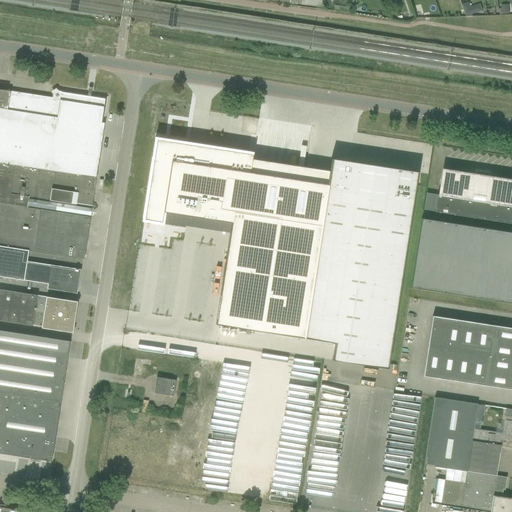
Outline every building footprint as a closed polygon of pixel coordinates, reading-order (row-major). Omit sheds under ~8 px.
[(469,2),(462,5),(466,16),(473,14),(471,7),(469,2)] [(0,89),(0,246),(84,259),(96,175),(98,176),(102,173),(99,169),(98,168),(103,132),(105,132),(109,129),(106,125),(101,125),(105,99),(59,92),(57,90),(52,94),(53,96),(53,98),(39,96),(38,98),(34,97),(34,95),(17,92),(17,94),(10,93),(10,91),(0,89)] [(157,140),(144,220),(162,223),(164,213),(231,223),(230,233),(216,325),(335,343),(332,360),(387,369),(418,172),(351,162),(331,159),(329,171),(310,168),(250,159),(250,154),(219,149),(157,140)] [(481,219),(511,224),(511,181),(444,171),(440,196),(437,196),(434,212),(481,219)] [(511,303),(511,232),(421,219),(411,288),(511,303)] [(0,246),(0,276),(48,284),(47,289),(77,294),(81,270),(27,262),(29,251),(0,246)] [(0,320),(71,331),(76,302),(0,290),(0,320)] [(428,346),(443,349),(448,319),(432,316),(428,346)] [(443,349),(458,351),(462,321),(448,319),(443,349)] [(458,351),(473,353),(477,323),(462,321),(458,351)] [(473,353),(487,356),(490,341),(492,326),(477,323),(473,353)] [(490,341),(511,344),(511,328),(492,326),(490,341)] [(0,453),(51,461),(69,341),(0,330),(0,453)] [(487,356),(511,359),(511,344),(490,341),(487,356)] [(423,376),(438,379),(443,349),(428,346),(423,376)] [(438,379),(453,381),(458,351),(443,349),(438,379)] [(453,381),(468,383),(473,353),(458,351),(453,381)] [(483,386),(485,370),(487,356),(473,353),(468,383),(483,386)] [(485,370),(511,374),(511,359),(487,356),(485,370)] [(483,386),(511,390),(511,374),(485,370),(483,386)] [(331,371),(319,450),(369,457),(381,379),(331,371)] [(154,393),(173,396),(176,380),(156,377),(154,393)] [(379,398),(364,498),(402,503),(417,403),(379,398)] [(434,398),(424,466),(466,472),(496,476),(501,441),(511,443),(511,417),(503,416),(501,433),(472,429),(476,404),(434,398)] [(438,479),(434,504),(440,505),(487,511),(511,511),(511,508),(511,498),(505,497),(505,498),(501,498),(502,495),(501,495),(502,493),(497,492),(499,476),(496,476),(466,472),(464,483),(445,480),(444,480),(438,479)]
